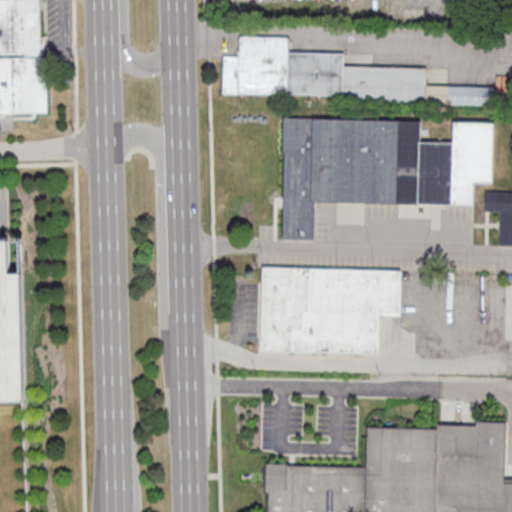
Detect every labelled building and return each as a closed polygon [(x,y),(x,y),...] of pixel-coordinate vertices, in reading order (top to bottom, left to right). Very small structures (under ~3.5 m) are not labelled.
[(0,0),(0,113),(46,113),(44,0),(0,0)] [(382,0),(347,0),(347,14),(382,14),(382,0)] [(223,94),(426,98),(427,67),(345,65),(345,52),(290,51),(290,36),(240,35),(240,55),(224,55),(223,94)] [(474,204),(475,182),(494,182),(495,122),(455,121),(454,142),(421,141),(422,120),(286,117),(283,238),(315,239),(316,201),(474,204)] [(24,238),(0,238),(0,401),(27,401),(24,238)] [(379,352),(380,314),(401,314),(402,269),(263,267),(262,350),(379,352)] [(511,511),(511,479),(506,479),(507,421),(477,421),(477,427),(368,425),(368,465),(268,464),(267,511),(511,511)]
